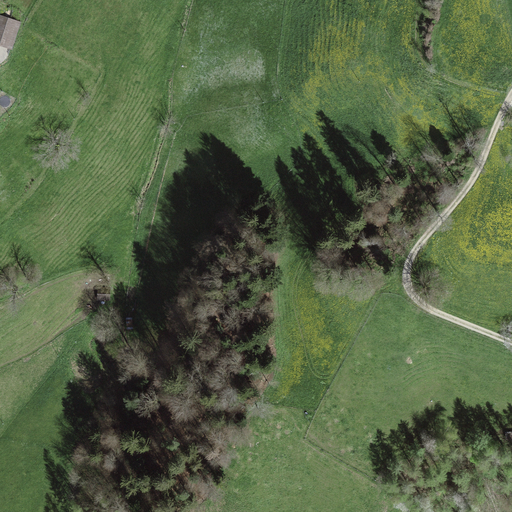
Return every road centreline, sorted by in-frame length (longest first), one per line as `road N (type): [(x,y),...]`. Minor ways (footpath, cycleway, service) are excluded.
road 1 (track): [(289,0),(279,62),(295,156),(206,254),(176,351),(120,444)]
road 2 (track): [(127,511),(120,467),(127,366),(112,275),(78,267),(0,300)]
road 3 (track): [(511,96),(469,181),(417,251),(407,283),(421,305),(511,341)]
